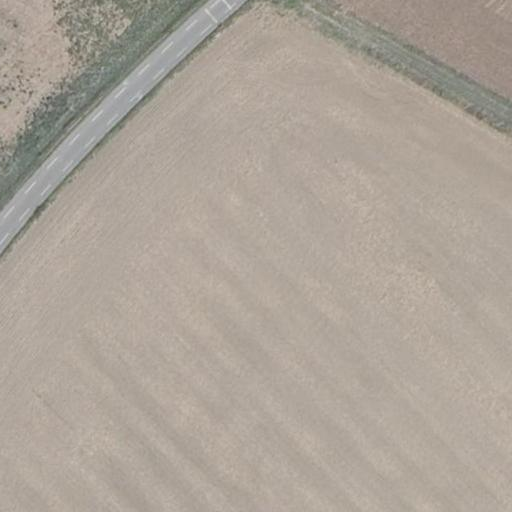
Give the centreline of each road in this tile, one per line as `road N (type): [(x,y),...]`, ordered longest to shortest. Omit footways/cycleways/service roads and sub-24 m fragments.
road 1 (tertiary): [(227,0),(77,143),(0,235)]
road 2 (track): [(318,0),(511,106)]
